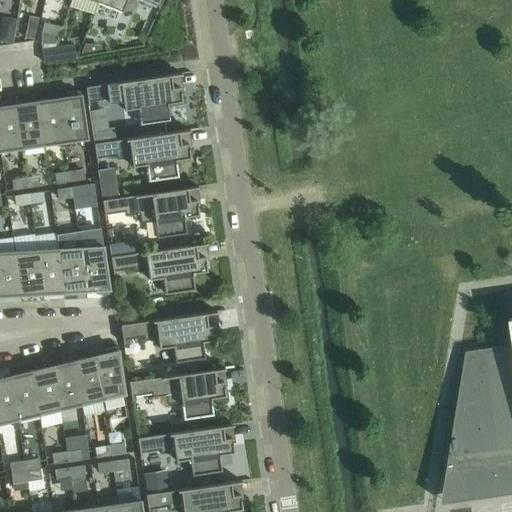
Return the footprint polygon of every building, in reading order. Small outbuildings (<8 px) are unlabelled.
[(98,0),(97,3),(123,13),(124,11),(128,12),(131,10),(134,7),(135,3),(133,0),(140,0),(158,8),(158,10),(159,11),(163,0),(98,0)] [(26,27),(24,38),(33,40),(36,29),(26,27)] [(0,30),(0,41),(11,43),(13,32),(0,30)] [(41,32),(40,44),(41,51),(54,49),(57,36),(41,32)] [(84,44),(81,54),(92,52),(90,45),(84,44)] [(41,51),(43,60),(43,63),(75,59),(74,46),(54,49),(41,51)] [(181,75),(181,74),(85,88),(88,107),(89,106),(88,102),(108,100),(108,103),(122,101),(123,111),(137,109),(140,126),(170,121),(167,104),(181,102),(179,88),(182,88),(181,87),(172,88),(170,77),(181,75)] [(67,101),(58,103),(64,143),(86,139),(79,92),(66,94),(67,101)] [(49,100),(36,102),(43,146),(64,143),(58,103),(49,104),(49,100)] [(24,108),(15,109),(21,149),(43,146),(36,102),(23,104),(24,108)] [(6,107),(0,107),(0,152),(21,149),(15,109),(7,110),(6,107)] [(189,132),(189,130),(93,144),(96,163),(97,163),(97,159),(116,156),(116,160),(130,158),(132,167),(146,165),(148,182),(178,178),(175,161),(190,159),(188,145),(190,145),(190,144),(180,145),(178,133),(189,132)] [(80,170),(68,172),(70,182),(82,180),(80,170)] [(70,182),(68,172),(56,174),(58,184),(70,182)] [(38,177),(25,179),(27,189),(39,187),(38,177)] [(27,189),(25,179),(13,180),(15,190),(27,189)] [(83,186),(71,188),(72,198),(84,196),(83,186)] [(198,188),(197,187),(118,198),(102,201),(104,220),(106,219),(105,215),(124,213),(125,216),(139,214),(140,224),(154,222),(156,239),(186,234),(184,217),(198,215),(196,202),(198,201),(198,200),(188,201),(187,189),(198,188)] [(72,198),(71,188),(58,190),(60,200),(72,198)] [(116,188),(100,191),(102,201),(118,198),(116,188)] [(40,193),(28,195),(29,205),(42,203),(40,193)] [(29,205),(28,195),(16,196),(17,206),(29,205)] [(206,245),(206,243),(110,257),(113,276),(114,276),(113,272),(133,269),(133,273),(147,271),(149,280),(162,278),(165,295),(194,291),(192,274),(206,272),(204,258),(207,258),(206,256),(197,258),(195,246),(206,245)] [(102,247),(79,248),(85,288),(94,288),(95,295),(109,294),(102,247)] [(79,248),(58,250),(64,293),(77,292),(77,289),(85,288),(79,248)] [(58,250),(36,251),(42,291),(51,290),(52,294),(64,293),(58,250)] [(36,251),(15,252),(21,296),(34,295),(33,291),(42,291),(36,251)] [(15,252),(0,252),(0,293),(8,293),(8,296),(21,296),(15,252)] [(511,344),(466,352),(442,503),(511,493),(511,492),(511,297),(511,298),(511,299),(511,317),(511,318),(511,324),(511,344)] [(216,313),(216,312),(120,326),(123,344),(124,344),(123,340),(143,337),(143,341),(157,339),(159,349),(172,346),(175,363),(205,359),(202,342),(216,340),(214,326),(217,326),(216,325),(207,326),(205,315),(216,313)] [(105,358),(96,360),(102,400),(124,395),(117,347),(103,350),(105,358)] [(87,358),(74,361),(81,405),(102,400),(96,360),(87,362),(87,358)] [(63,368),(54,370),(60,410),(81,405),(74,361),(62,364),(63,368)] [(45,368),(32,371),(39,415),(60,410),(54,370),(45,372),(45,368)] [(224,369),(224,368),(128,382),(131,401),(132,401),(132,397),(151,394),(152,398),(166,396),(167,405),(181,403),(183,420),(213,416),(210,399),(225,397),(223,383),(225,383),(225,381),(215,383),(213,371),(224,369)] [(20,378),(12,380),(18,420),(39,415),(32,371),(20,374),(20,378)] [(2,378),(0,378),(0,424),(18,420),(12,380),(3,382),(2,378)] [(233,426),(232,425),(137,439),(140,458),(141,457),(140,453),(159,450),(160,454),(174,452),(175,461),(189,459),(192,476),(221,472),(219,455),(233,453),(231,439),(233,439),(233,438),(223,439),(222,427),(233,426)] [(121,444),(109,446),(110,456),(122,454),(121,444)] [(110,456),(109,446),(96,448),(98,458),(110,456)] [(78,451),(66,452),(67,462),(80,461),(78,451)] [(67,462),(66,452),(54,454),(55,464),(67,462)] [(36,460),(24,461),(25,472),(37,470),(36,460)] [(123,460),(111,462),(113,472),(125,470),(123,460)] [(11,463),(13,473),(25,472),(24,461),(11,463)] [(113,472),(111,462),(99,464),(100,474),(113,472)] [(81,467),(68,468),(70,478),(82,477),(81,467)] [(70,478),(68,468),(56,470),(58,480),(70,478)] [(37,470),(25,472),(27,482),(39,480),(37,470)] [(25,472),(13,473),(15,484),(27,482),(25,472)] [(165,474),(144,477),(147,494),(167,491),(165,474)] [(241,482),(241,481),(145,495),(147,511),(148,511),(149,510),(168,507),(168,511),(182,509),(182,511),(227,511),(241,509),(239,496),(242,496),(241,494),(232,496),(230,484),(241,482)] [(141,511),(140,501),(117,505),(118,511),(141,511)]
